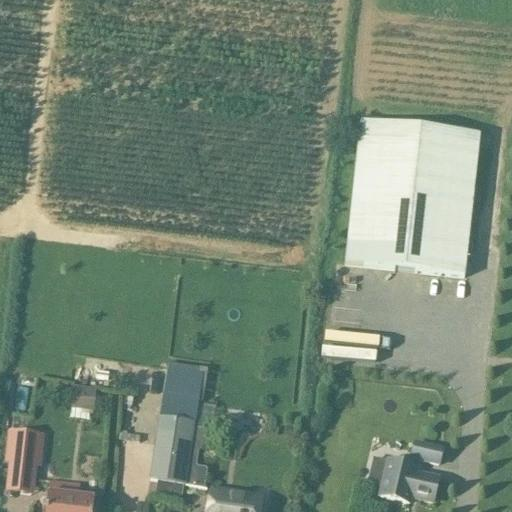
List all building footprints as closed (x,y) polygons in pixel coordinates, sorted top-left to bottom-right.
[(480,140),(360,127),(345,269),(465,282),(480,140)] [(383,367),(386,341),(326,334),(323,360),(383,367)] [(166,371),(148,483),(184,489),(184,488),(204,491),(207,473),(205,471),(198,469),(195,468),(198,454),(201,452),(207,453),(210,451),(213,434),(211,434),(214,412),(196,409),(201,377),(166,371)] [(70,389),(68,410),(93,413),(95,392),(70,389)] [(4,463),(40,467),(43,438),(7,433),(4,463)] [(411,461),(438,467),(442,451),(414,445),(411,461)] [(387,464),(379,500),(408,506),(410,500),(432,505),(438,481),(416,475),(417,471),(387,464)] [(92,511),(94,500),(79,498),(80,487),(49,483),(47,495),(46,495),(44,511),(92,511)] [(259,511),(260,504),(238,500),(239,497),(211,493),(208,511),(259,511)]
